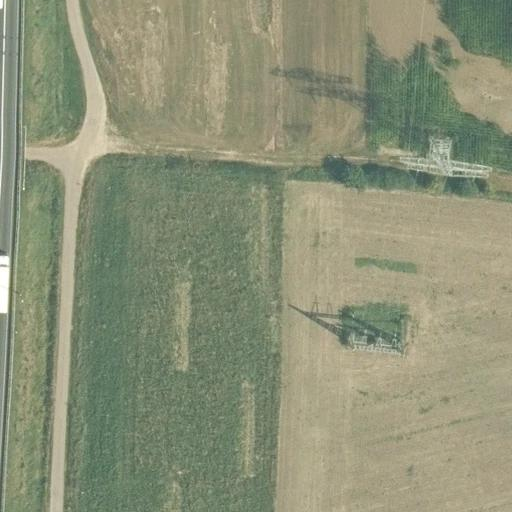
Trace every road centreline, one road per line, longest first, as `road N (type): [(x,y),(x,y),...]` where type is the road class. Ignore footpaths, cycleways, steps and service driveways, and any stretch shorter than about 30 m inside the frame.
road 1 (unclassified): [(239,511),(264,166),(263,0)]
road 2 (track): [(511,189),(95,151)]
road 3 (track): [(56,511),(76,155),(95,151)]
road 4 (track): [(95,151),(78,0)]
